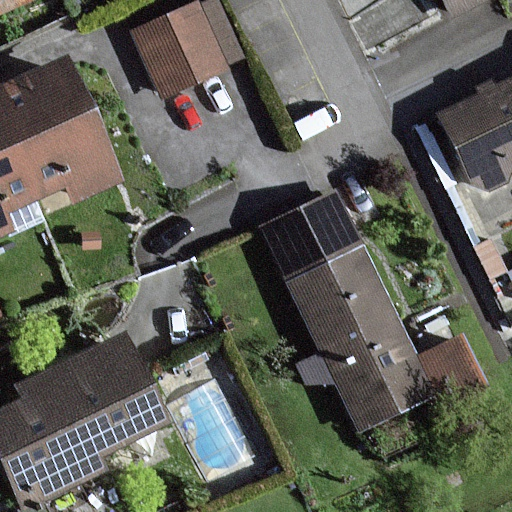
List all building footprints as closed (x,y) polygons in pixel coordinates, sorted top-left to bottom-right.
[(445,0),(450,11),(472,0),(445,0)] [(198,5),(136,33),(162,92),(224,65),(198,5)] [(121,178),(68,58),(0,87),(0,105),(46,210),(121,178)] [(504,178),(499,167),(511,160),(511,84),(444,117),(474,180),(483,175),(489,186),(504,178)] [(0,230),(46,210),(0,105),(0,230)] [(335,193),(264,225),(359,431),(477,377),(459,339),(412,360),(335,193)] [(25,400),(0,411),(0,453),(25,504),(104,466),(97,453),(166,420),(125,334),(19,386),(25,400)]
